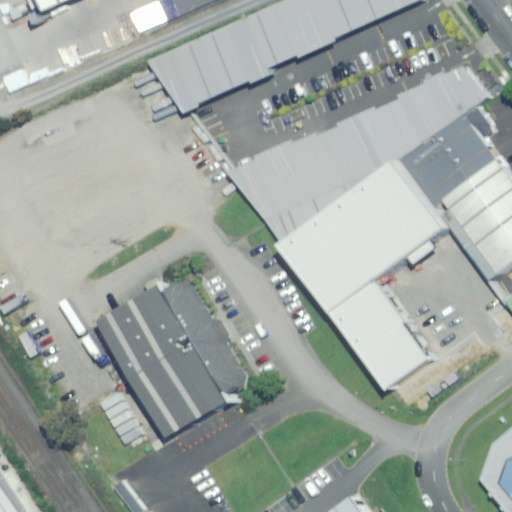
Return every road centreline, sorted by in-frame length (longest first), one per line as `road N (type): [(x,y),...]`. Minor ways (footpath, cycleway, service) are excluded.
road 1 (unknown): [(193,167),(162,117),(138,110),(32,159),(21,187),(41,250)]
road 2 (unknown): [(117,292),(216,243),(211,196),(193,167)]
road 3 (unclassified): [(511,368),(446,418),(431,446),(434,488),(448,511)]
road 4 (unknown): [(41,250),(193,167)]
road 5 (unknown): [(41,250),(108,382)]
road 6 (unknown): [(408,436),(354,468),(343,491),(318,511)]
